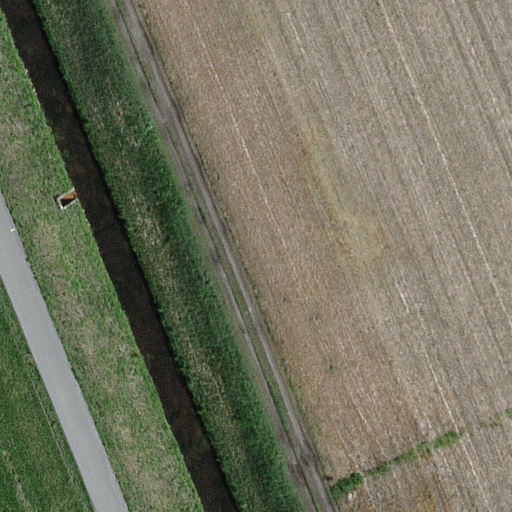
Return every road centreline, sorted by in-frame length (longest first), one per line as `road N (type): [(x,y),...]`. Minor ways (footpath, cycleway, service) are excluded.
road 1 (track): [(322,511),(115,0)]
road 2 (unclassified): [(0,235),(111,511)]
